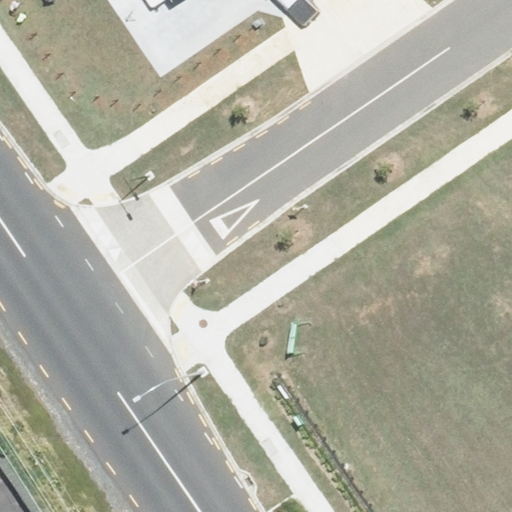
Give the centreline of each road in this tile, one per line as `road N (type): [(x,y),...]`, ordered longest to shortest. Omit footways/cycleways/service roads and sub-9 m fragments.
road 1 (residential): [(85,322),(511,29)]
road 2 (tertiary): [(214,511),(85,322)]
road 3 (tertiary): [(85,322),(0,198)]
